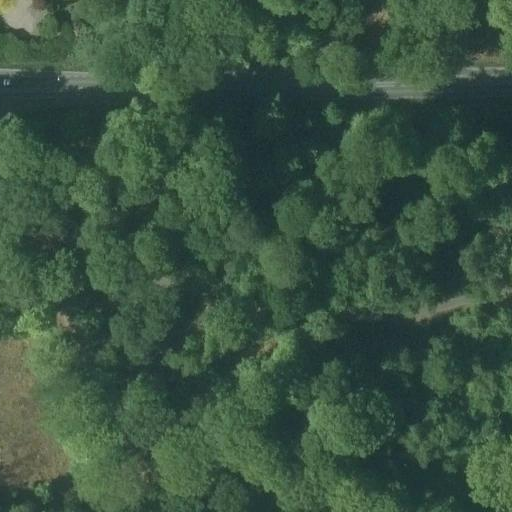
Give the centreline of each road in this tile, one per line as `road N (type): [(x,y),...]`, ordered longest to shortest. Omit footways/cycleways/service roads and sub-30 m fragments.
road 1 (primary): [(0,91),(511,83)]
road 2 (track): [(157,511),(0,200)]
